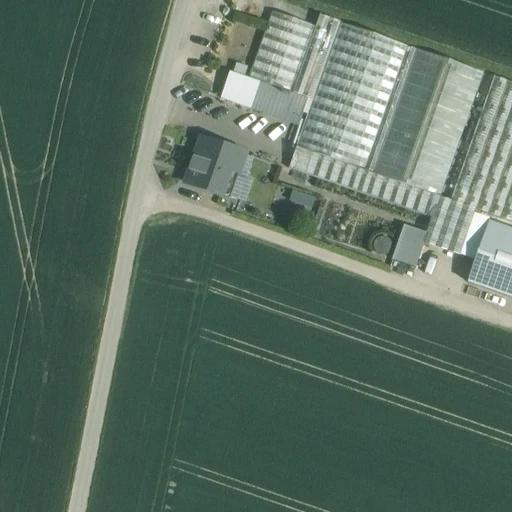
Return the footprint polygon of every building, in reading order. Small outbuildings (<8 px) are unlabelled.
[(315,28),(271,12),(248,79),(292,95),(315,28)] [(315,28),(292,95),(294,96),(308,100),(303,114),(308,116),(339,24),(319,17),(315,28)] [(308,116),(296,149),(364,172),(407,48),(339,24),(308,116)] [(415,50),(372,175),(440,199),(483,74),(415,50)] [(221,99),(239,106),(248,79),(230,73),(221,99)] [(511,83),(494,78),(450,202),(475,211),(511,223),(511,83)] [(292,95),(248,79),(239,106),(285,122),(294,96),(292,95)] [(308,100),(294,96),(285,122),(298,127),(303,114),(308,100)] [(246,155),(201,140),(186,185),(222,197),(230,172),(239,175),(246,155)] [(364,172),(296,149),(289,170),(431,220),(426,234),(422,244),(423,244),(460,256),(475,211),(450,202),(440,199),(372,175),(364,172)] [(511,230),(488,222),(467,284),(511,299),(511,230)] [(404,227),(392,261),(415,269),(423,244),(422,244),(426,234),(404,227)]
